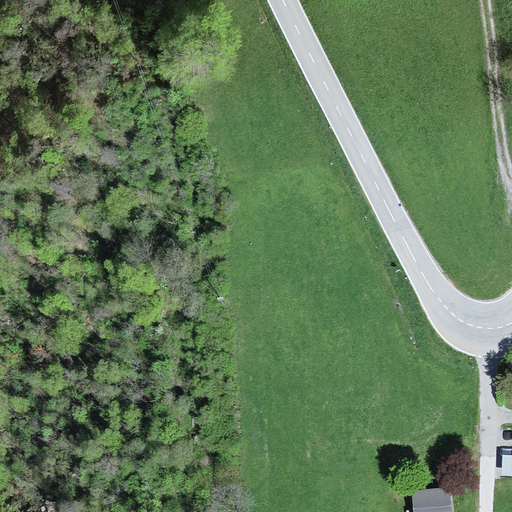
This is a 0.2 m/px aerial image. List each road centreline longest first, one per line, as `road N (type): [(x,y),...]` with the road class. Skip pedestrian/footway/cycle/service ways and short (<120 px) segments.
road 1 (secondary): [(282,0),(426,279),(459,319),(491,328)]
road 2 (residential): [(491,328),(491,511)]
